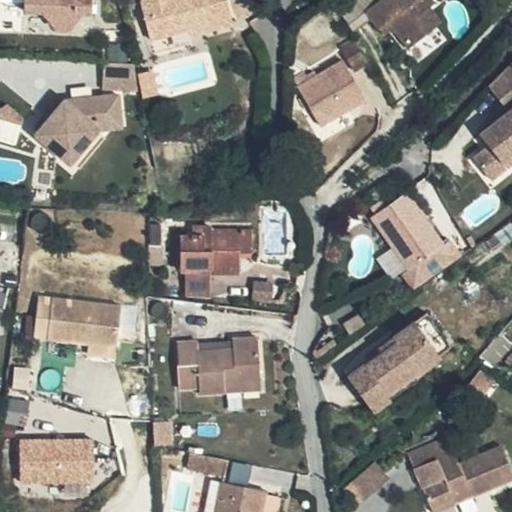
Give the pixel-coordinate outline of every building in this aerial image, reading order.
[(90,0),(22,0),(22,14),(42,15),(57,34),(67,35),(80,16),(90,16),(90,0)] [(157,0),(142,0),(144,7),(140,8),(149,45),(188,38),(189,43),(232,34),(225,0),(166,0),(158,2),(157,0)] [(349,0),(343,5),(357,29),(377,14),(385,24),(395,17),(400,25),(414,44),(447,20),(436,5),(441,0),(440,0),(349,0)] [(391,33),(400,25),(395,17),(385,24),(391,33)] [(360,72),(372,65),(358,39),(346,46),(360,72)] [(345,59),(300,83),(321,123),(367,98),(345,59)] [(136,64),(104,61),(103,88),(136,90),(137,71),(136,64)] [(145,93),(159,91),(155,69),(141,72),(145,93)] [(511,72),(492,89),(510,116),(488,134),(496,146),(489,152),(474,164),(476,168),(511,139),(511,72)] [(70,166),(94,138),(96,136),(97,135),(96,123),(117,122),(115,101),(62,107),(57,113),(43,128),(32,141),(66,171),(70,166)] [(37,124),(43,128),(57,113),(50,108),(37,124)] [(0,121),(18,127),(21,123),(6,110),(0,113),(0,121)] [(96,123),(97,135),(118,134),(117,122),(96,123)] [(496,146),(488,134),(480,141),(489,152),(496,146)] [(102,145),(94,138),(70,166),(78,173),(102,145)] [(511,139),(476,168),(490,185),(511,168),(511,139)] [(403,271),(415,288),(463,255),(451,237),(444,241),(409,190),(389,204),(385,197),(373,205),(377,211),(373,214),(410,267),(403,271)] [(256,226),(199,225),(198,233),(181,233),(180,270),(199,270),(199,265),(211,265),(211,271),(241,271),(241,248),(255,249),(256,226)] [(213,274),(214,291),(240,289),(239,272),(213,274)] [(275,280),(257,278),(256,297),(274,298),(275,280)] [(36,340),(91,348),(120,352),(126,310),(43,299),(36,340)] [(441,328),(429,311),(395,335),(400,341),(370,363),(369,361),(366,363),(389,393),(437,358),(442,354),(441,353),(429,337),(441,328)] [(441,353),(453,344),(441,328),(429,337),(441,353)] [(202,391),(227,389),(226,378),(262,376),(259,334),(234,335),(234,345),(200,347),(199,339),(178,340),(181,385),(202,384),(202,391)] [(400,341),(395,335),(366,357),(369,361),(370,363),(400,341)] [(503,359),(491,347),(475,363),(487,375),(503,359)] [(120,352),(91,348),(90,357),(119,361),(120,352)] [(389,393),(366,363),(350,374),(376,409),(440,362),(437,358),(389,393)] [(226,378),(227,389),(263,386),(262,376),(226,378)] [(404,453),(428,511),(429,511),(452,503),(455,509),(474,501),(511,485),(511,466),(504,448),(463,466),(450,435),(404,453)] [(95,478),(94,436),(24,437),(25,479),(95,478)] [(227,474),(230,458),(192,451),(189,467),(227,474)] [(371,464),(340,491),(353,507),(384,480),(371,464)] [(264,511),(267,494),(225,486),(220,511),(264,511)] [(474,501),(455,509),(456,511),(468,511),(477,509),(474,501)] [(452,503),(429,511),(447,511),(455,509),(452,503)]
